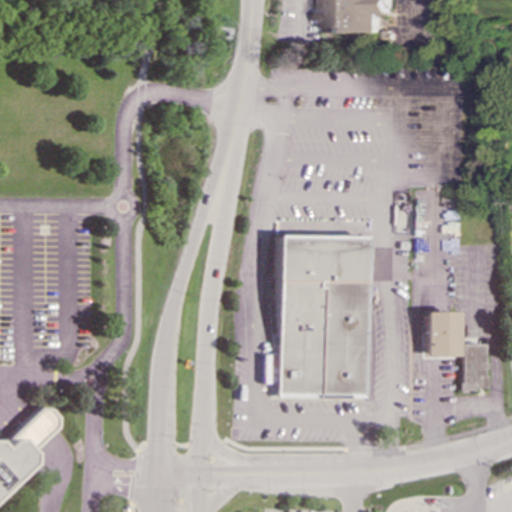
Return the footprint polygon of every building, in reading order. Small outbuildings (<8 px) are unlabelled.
[(322,0),(322,33),(380,34),(381,17),(391,17),(391,0),(322,0)] [(358,397),(359,234),(270,234),(269,397),(358,397)] [(451,355),(452,311),(419,311),(418,355),(451,355)] [(481,389),(480,343),(456,343),(457,389),(481,389)] [(0,486),(18,468),(18,457),(33,443),(50,427),(49,414),(42,407),(30,407),(0,437),(0,486)]
